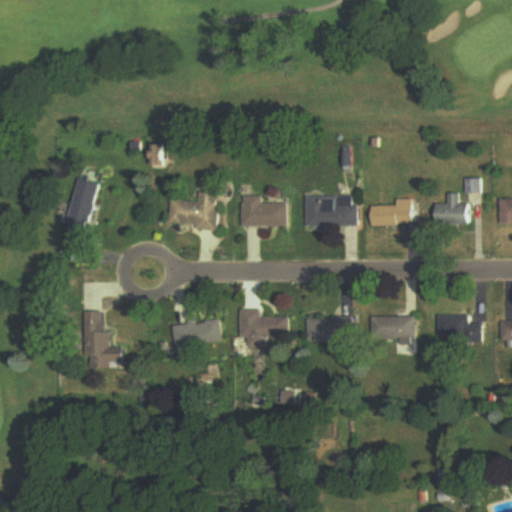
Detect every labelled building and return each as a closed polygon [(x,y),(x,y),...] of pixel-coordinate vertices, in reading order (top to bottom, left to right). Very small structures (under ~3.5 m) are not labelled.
[(90,243),(104,185),(82,180),(68,238),(90,243)] [(221,231),(223,195),(203,194),(202,204),(174,202),(173,227),(221,231)] [(462,196),(452,196),(452,206),(439,206),(438,227),(473,227),(474,206),(462,205),(462,196)] [(291,205),(266,205),(266,198),(246,198),(246,229),(291,229),(291,205)] [(310,228),(361,228),(361,198),(310,198),(310,228)] [(400,207),(374,207),(374,227),(417,227),(417,201),(400,201),(400,207)] [(441,317),(441,340),(456,340),(456,346),(485,346),(485,326),(472,326),(472,317),(441,317)] [(373,342),(418,343),(418,318),(374,318),(373,342)] [(292,319),(250,319),(250,349),(271,349),(271,340),(292,340),(292,319)] [(310,343),(357,343),(356,319),(310,320),(310,343)] [(175,326),(177,348),(226,344),(224,322),(175,326)] [(511,323),(503,323),(503,342),(511,342),(511,323)] [(127,368),(127,349),(114,349),(113,334),(94,334),(94,368),(127,368)]
